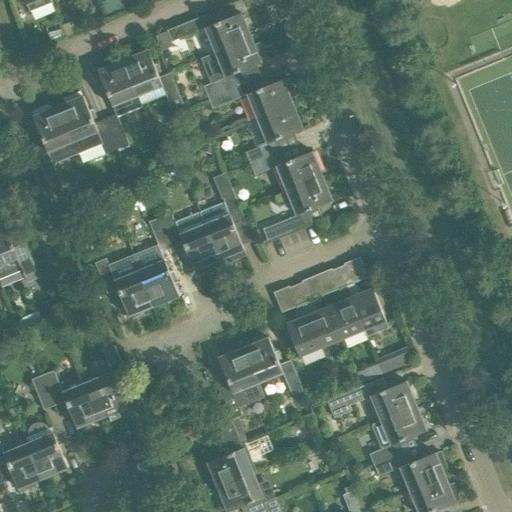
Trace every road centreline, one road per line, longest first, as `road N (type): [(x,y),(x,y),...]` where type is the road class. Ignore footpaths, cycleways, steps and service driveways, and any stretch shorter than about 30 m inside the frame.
road 1 (residential): [(496,511),(383,235)]
road 2 (residential): [(150,367),(246,284),(383,235)]
road 3 (residential): [(383,235),(287,0)]
road 4 (residential): [(0,81),(198,0)]
